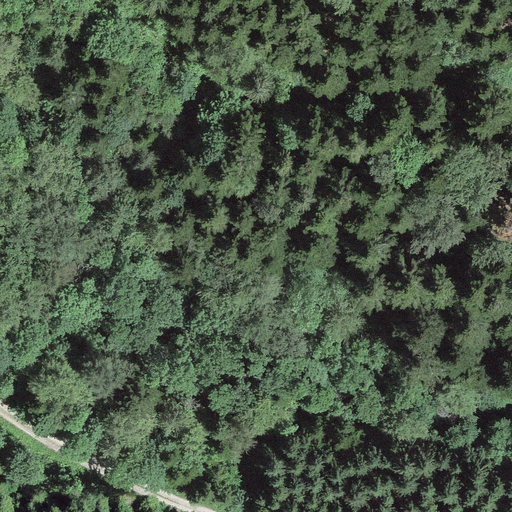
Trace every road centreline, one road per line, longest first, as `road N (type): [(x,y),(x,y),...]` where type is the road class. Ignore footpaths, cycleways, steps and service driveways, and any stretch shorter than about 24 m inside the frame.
road 1 (track): [(111,0),(233,94),(282,100),(440,76),(511,85)]
road 2 (track): [(192,511),(58,449),(0,410)]
